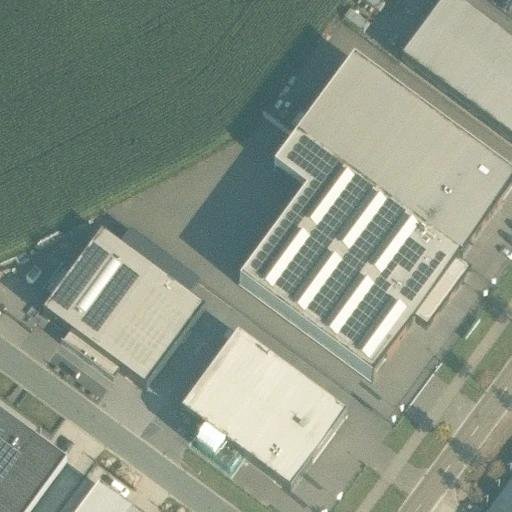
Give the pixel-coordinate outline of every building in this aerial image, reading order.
[(511,45),(450,0),(448,0),(437,15),(438,16),(414,48),(413,47),(401,63),(511,145),(511,45)] [(511,181),(352,64),(296,141),(458,262),(461,263),(461,262),(459,260),(511,188),(511,181)] [(327,165),(237,287),(367,383),(401,337),(413,347),(450,296),(438,287),(457,261),(327,165)] [(54,301),(42,317),(69,337),(62,345),(61,344),(60,345),(62,346),(87,365),(152,275),(101,237),(70,278),(61,272),(62,270),(61,270),(42,295),(43,296),(44,294),(54,301)] [(152,275),(87,365),(112,383),(113,384),(114,383),(112,382),(119,373),(145,393),(204,314),(152,275)] [(180,414),(289,495),(346,417),(237,337),(180,414)] [(0,511),(30,511),(66,465),(32,440),(39,430),(12,410),(10,414),(2,408),(5,405),(0,401),(0,511)]
